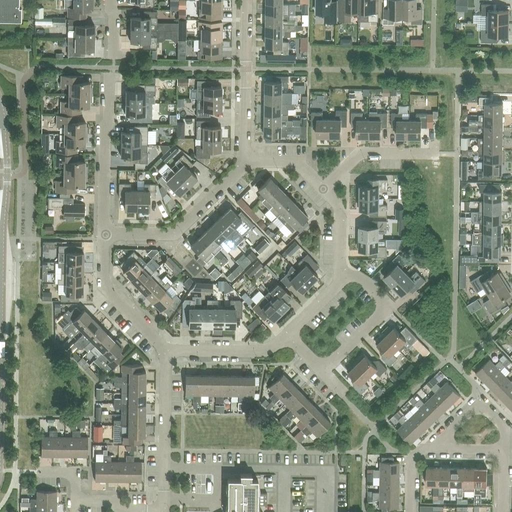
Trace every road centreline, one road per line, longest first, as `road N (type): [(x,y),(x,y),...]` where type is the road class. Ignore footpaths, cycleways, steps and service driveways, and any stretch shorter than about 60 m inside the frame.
road 1 (residential): [(104,235),(172,234),(247,161)]
road 2 (residential): [(104,235),(104,128),(109,77),(119,77)]
road 3 (residential): [(247,161),(245,0)]
road 4 (residential): [(163,510),(166,350)]
road 5 (residential): [(338,277),(361,276),(389,306),(322,371)]
road 6 (residential): [(166,350),(102,286),(104,235)]
road 7 (residential): [(322,189),(359,153),(433,154),(433,143)]
road 8 (residential): [(166,350),(261,351),(286,334)]
